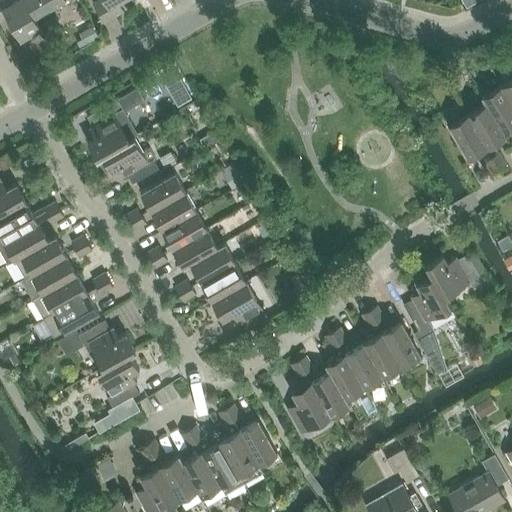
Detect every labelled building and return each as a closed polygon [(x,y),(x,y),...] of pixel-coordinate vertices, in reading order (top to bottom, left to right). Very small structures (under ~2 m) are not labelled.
[(34,15),(25,0),(14,0),(12,1),(11,0),(0,0),(0,20),(7,16),(21,39),(42,27),(41,26),(35,15),(34,15)] [(41,26),(59,16),(52,5),(60,0),(25,0),(34,15),(35,15),(41,26)] [(118,0),(98,0),(93,3),(103,22),(124,10),(118,0)] [(82,38),(77,41),(80,46),(98,36),(92,26),(80,33),(82,38)] [(172,63),(158,71),(164,81),(178,74),(172,63)] [(511,78),(501,85),(511,104),(511,78)] [(486,103),(502,129),(503,129),(511,123),(511,104),(501,85),(482,96),(486,103)] [(102,155),(102,154),(129,138),(120,123),(129,118),(117,98),(87,116),(93,126),(90,128),(95,137),(88,141),(97,158),(102,155)] [(486,103),(467,113),(487,147),(506,136),(503,129),(502,129),(486,103)] [(487,147),(467,113),(448,124),(467,158),(487,147)] [(102,155),(97,158),(105,172),(110,169),(111,171),(119,166),(125,175),(127,174),(132,183),(158,168),(153,158),(148,160),(134,135),(129,138),(102,154),(102,155)] [(171,152),(160,157),(165,167),(176,162),(171,152)] [(499,152),(492,156),(499,169),(507,165),(499,152)] [(9,155),(0,160),(0,164),(3,169),(14,163),(9,155)] [(499,169),(492,156),(484,161),(492,173),(499,169)] [(234,163),(221,170),(232,189),(244,183),(234,163)] [(152,210),(186,191),(175,171),(141,190),(152,210)] [(0,217),(27,202),(16,183),(6,188),(0,177),(0,217)] [(186,191),(152,210),(162,229),(197,209),(186,191)] [(48,215),(60,208),(56,201),(44,208),(48,215)] [(33,212),(27,202),(0,217),(0,233),(4,239),(4,240),(38,221),(48,215),(44,208),(43,206),(33,212)] [(60,208),(48,215),(52,222),(64,215),(60,208)] [(130,222),(142,216),(137,208),(125,215),(130,222)] [(197,209),(162,229),(173,247),(207,228),(197,209)] [(142,216),(130,222),(134,230),(146,223),(142,216)] [(265,220),(256,225),(261,234),(270,229),(265,220)] [(49,239),(48,239),(38,221),(4,240),(4,239),(0,241),(0,249),(8,263),(15,259),(22,255),(49,239)] [(207,228),(173,247),(184,267),(191,263),(191,262),(218,247),(217,246),(207,228)] [(25,278),(33,273),(66,254),(55,235),(48,239),(49,239),(22,255),(15,259),(25,278)] [(76,249),(88,242),(84,235),(72,241),(76,249)] [(88,242),(76,249),(80,256),(92,249),(88,242)] [(191,262),(191,263),(201,280),(235,261),(224,242),(217,246),(218,247),(191,262)] [(151,260),(163,253),(158,245),(146,252),(151,260)] [(163,253),(151,260),(155,268),(167,261),(163,253)] [(33,273),(43,292),(77,273),(66,254),(33,273)] [(426,263),(429,268),(432,273),(445,295),(469,281),(471,285),(482,279),(470,258),(467,254),(458,259),(456,256),(447,261),(443,254),(426,263)] [(476,254),(470,258),(482,279),(488,276),(476,254)] [(201,280),(212,300),(246,280),(235,261),(201,280)] [(445,295),(432,273),(429,268),(417,275),(416,276),(415,277),(415,279),(415,280),(415,281),(415,283),(420,290),(411,295),(412,298),(403,303),(418,330),(429,324),(426,319),(451,305),(445,295)] [(97,286),(109,280),(105,272),(93,279),(97,286)] [(43,292),(54,311),(87,292),(77,273),(43,292)] [(180,293),(191,287),(187,279),(175,286),(180,293)] [(109,280),(97,286),(102,293),(106,291),(113,287),(109,280)] [(263,310),(246,280),(212,300),(223,319),(234,313),(239,323),(242,322),(263,310)] [(302,283),(292,289),(299,301),(309,296),(302,283)] [(87,292),(54,311),(43,317),(55,336),(98,311),(92,300),(107,292),(106,291),(102,293),(97,286),(87,292)] [(191,287),(180,293),(184,301),(195,294),(191,287)] [(34,288),(22,292),(27,305),(39,301),(34,288)] [(370,309),(377,321),(384,317),(378,305),(370,309)] [(377,321),(370,309),(362,314),(369,326),(377,321)] [(263,310),(242,322),(247,331),(268,319),(263,310)] [(103,366),(103,367),(130,351),(130,352),(136,349),(126,332),(118,336),(113,327),(111,329),(106,319),(79,334),(83,342),(85,345),(89,342),(103,366)] [(401,320),(382,331),(401,365),(421,354),(401,320)] [(333,331),(340,343),(347,338),(340,326),(333,331)] [(76,330),(67,336),(74,348),(83,342),(79,334),(76,330)] [(340,343),(333,331),(325,335),(332,347),(340,343)] [(383,375),(401,365),(382,331),(364,342),(383,375)] [(438,372),(441,370),(445,368),(433,331),(419,338),(438,372)] [(383,375),(364,342),(345,352),(364,386),(383,375)] [(130,351),(103,367),(103,366),(98,369),(112,394),(108,397),(114,407),(132,396),(140,392),(134,382),(137,381),(132,372),(139,368),(130,352),(130,351)] [(346,397),(364,386),(345,352),(326,363),(330,370),(345,397),(346,397)] [(299,359),(306,371),(313,367),(307,355),(299,359)] [(306,371),(299,359),(292,364),(299,375),(306,371)] [(346,397),(345,397),(330,370),(311,381),(331,415),(350,404),(346,397)] [(301,432),(331,415),(311,381),(292,392),(298,402),(287,408),(301,432)] [(132,396),(114,407),(110,413),(116,422),(139,409),(132,396)] [(484,400),(474,406),(480,417),(490,411),(484,400)] [(226,407),(233,420),(240,416),(233,403),(226,407)] [(233,420),(226,407),(219,412),(225,423),(226,424),(233,420)] [(277,452),(258,418),(239,429),(258,463),(277,452)] [(220,440),(244,482),(263,471),(258,463),(239,429),(233,420),(226,424),(225,423),(224,424),(230,434),(220,440)] [(189,429),(196,441),(203,437),(203,436),(196,424),(189,429)] [(196,441),(189,429),(181,433),(188,445),(196,441)] [(225,493),(244,482),(220,440),(210,445),(204,435),(203,436),(203,437),(196,441),(201,450),(220,484),(225,493)] [(148,443),(154,455),(162,451),(155,439),(148,443)] [(154,455),(148,443),(140,447),(147,459),(154,455)] [(404,448),(386,458),(394,472),(400,469),(407,481),(419,474),(404,448)] [(201,495),(220,484),(201,450),(183,461),(198,488),(197,488),(201,495)] [(482,460),(488,471),(449,493),(459,511),(480,511),(504,499),(496,484),(508,478),(494,453),(482,460)] [(197,488),(198,488),(183,461),(179,454),(160,465),(179,498),(197,488)] [(146,511),(154,511),(179,498),(160,465),(141,476),(147,486),(136,492),(146,511)] [(426,511),(415,492),(409,496),(401,483),(366,503),(371,511),(426,511)] [(101,511),(100,511),(127,511),(121,500),(101,511)]
